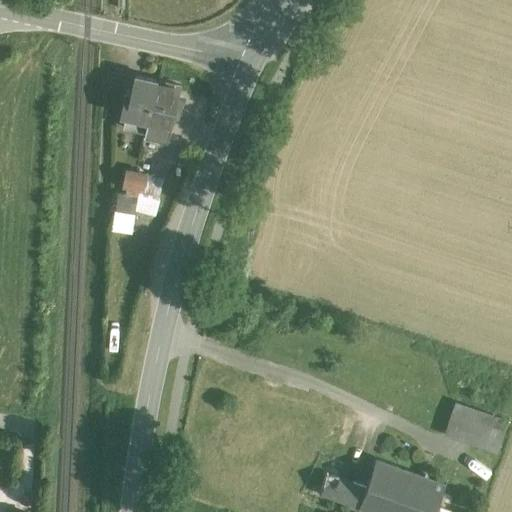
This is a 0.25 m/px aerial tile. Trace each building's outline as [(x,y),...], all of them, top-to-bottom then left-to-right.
[(123,127),(146,132),(158,80),(135,74),(130,93),(125,92),(120,114),(125,115),(123,127)] [(181,85),(158,80),(146,132),(145,136),(166,141),(170,126),(171,126),(173,118),(179,120),(183,102),(177,101),(181,85)] [(136,172),(126,170),(122,186),(127,187),(126,192),(132,193),(136,172)] [(147,174),(136,172),(132,193),(138,194),(139,189),(144,190),(147,174)] [(164,177),(147,174),(144,190),(139,189),(138,194),(160,199),(164,177)] [(156,214),(160,199),(138,194),(132,193),(126,192),(122,191),(115,223),(131,227),(136,210),(156,214)] [(232,461),(281,480),(300,429),(295,427),(307,393),(286,385),(274,418),(251,410),(232,461)] [(458,404),(448,433),(498,451),(508,423),(458,404)] [(281,480),(359,509),(367,487),(328,472),(339,443),(300,429),(281,480)] [(378,458),(367,487),(359,509),(366,511),(437,511),(447,485),(378,458)]
